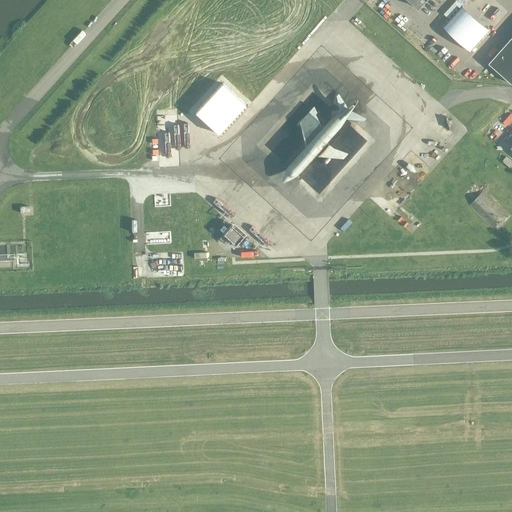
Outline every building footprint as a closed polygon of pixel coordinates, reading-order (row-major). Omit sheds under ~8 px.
[(463,11),(447,30),(472,52),(489,33),(463,11)] [(511,38),(490,63),(511,83),(511,38)] [(222,80),(194,110),(218,132),(246,102),(222,80)] [(284,181),(287,181),(293,178),(298,174),(316,155),(327,157),(322,162),(326,165),(333,158),(346,159),(351,154),(326,144),(342,127),(350,117),(363,119),(366,116),(354,110),(360,100),(358,99),(349,105),(341,93),(339,97),(342,110),(333,119),(324,129),(314,114),(316,113),(313,105),(304,113),(305,120),(298,127),(302,130),(305,127),(306,147),(288,166),(285,172),(283,178),(283,180),(284,181)] [(511,167),(511,161),(506,157),(502,161),(511,169),(511,167)] [(469,206),(472,208),(497,231),(511,216),(483,190),(469,206)] [(224,234),(235,245),(244,235),(232,224),(223,234),(224,234)] [(0,245),(0,259),(17,259),(17,245),(0,245)]
